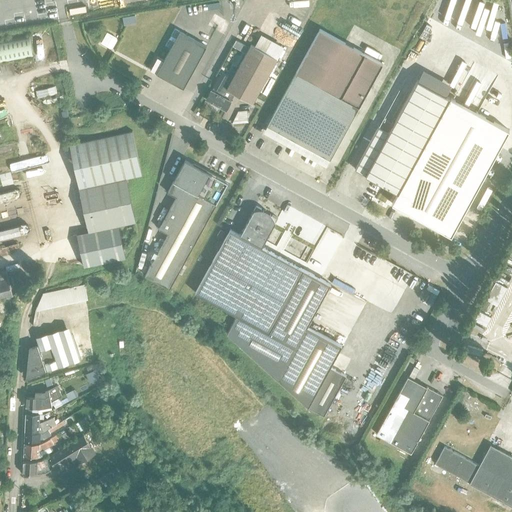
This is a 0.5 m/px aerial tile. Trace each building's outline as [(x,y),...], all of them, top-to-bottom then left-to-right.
[(298,34),(312,6),(299,0),(296,0),(283,27),(298,34)] [(135,13),(123,15),(125,23),(130,21),(136,20),(135,13)] [(427,32),(432,21),(427,19),(422,29),(427,32)] [(158,55),(151,68),(157,71),(183,86),(207,44),(175,26),(166,43),(171,46),(164,58),(158,55)] [(268,123),(330,157),(383,61),(320,26),(268,123)] [(107,30),(101,41),(110,46),(113,45),(118,38),(117,35),(107,30)] [(211,88),(206,97),(227,108),(232,99),(227,97),(232,89),(253,101),(285,44),(262,32),(255,44),(251,42),(237,68),(232,66),(228,73),(221,69),(213,84),(214,85),(212,88),(211,88)] [(29,34),(0,38),(0,60),(33,55),(29,34)] [(365,41),(363,44),(377,52),(379,49),(365,41)] [(399,190),(450,96),(418,78),(389,130),(379,124),(356,166),(399,190)] [(56,84),(37,86),(38,94),(57,92),(56,84)] [(450,96),(399,190),(393,200),(452,232),(509,128),(450,96)] [(238,109),(232,121),(249,119),(247,108),(238,109)] [(330,157),(268,123),(264,130),(326,164),(330,157)] [(133,128),(70,142),(89,229),(77,232),(84,265),(126,256),(119,223),(136,219),(126,176),(142,172),(133,128)] [(169,231),(146,273),(170,287),(228,181),(186,158),(168,190),(177,195),(159,226),(169,231)] [(231,227),(196,290),(237,313),(227,331),(308,405),(324,413),(346,373),(331,364),(342,343),(307,324),(331,282),(262,244),(278,215),(273,213),(270,211),(268,209),(266,208),(264,207),(262,207),(262,206),(257,204),(241,232),(231,227)] [(0,296),(14,294),(13,292),(23,290),(17,266),(7,269),(7,268),(0,269),(0,296)] [(496,279),(480,306),(485,309),(491,299),(498,302),(507,285),(496,279)] [(43,292),(37,308),(37,310),(88,299),(85,283),(43,292)] [(469,303),(466,308),(472,312),(475,306),(469,303)] [(479,308),(475,317),(486,323),(491,314),(479,308)] [(39,344),(72,333),(70,325),(36,337),(39,344)] [(72,333),(39,344),(29,347),(27,376),(80,359),(72,333)] [(467,343),(466,348),(481,353),(483,347),(467,343)] [(95,370),(86,373),(90,381),(98,377),(95,370)] [(408,374),(376,432),(411,451),(443,393),(408,374)] [(55,377),(46,380),(48,385),(57,382),(55,377)] [(26,413),(40,414),(43,414),(42,411),(51,410),(52,410),(51,406),(52,406),(51,401),(52,401),(59,397),(63,395),(57,385),(47,389),(40,389),(40,392),(27,391),(26,413)] [(73,390),(66,393),(69,401),(76,397),(73,390)] [(59,397),(52,401),(56,408),(63,404),(59,397)] [(41,433),(60,422),(58,419),(55,421),(53,417),(40,422),(40,419),(40,414),(26,413),(25,432),(41,433)] [(41,433),(25,432),(25,440),(40,441),(40,439),(44,440),(52,435),(50,433),(64,424),(62,421),(60,422),(41,433)] [(41,451),(51,446),(54,444),(53,442),(59,439),(57,434),(40,444),(25,443),(24,456),(39,457),(40,451),(41,451)] [(24,460),(23,474),(36,474),(46,473),(53,469),(49,463),(52,462),(57,469),(71,461),(74,467),(97,453),(84,435),(50,456),(50,455),(41,461),(24,460)] [(445,444),(435,462),(470,480),(469,481),(511,504),(511,453),(491,442),(479,463),(445,444)] [(40,451),(39,457),(40,458),(54,451),(51,446),(41,451),(40,451)] [(103,476),(109,484),(121,475),(116,467),(103,476)] [(109,484),(103,476),(98,480),(106,491),(111,487),(109,484)]
